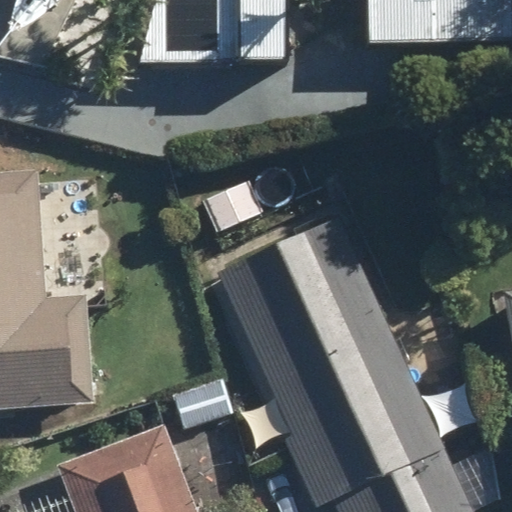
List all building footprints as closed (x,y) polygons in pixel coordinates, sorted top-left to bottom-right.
[(128,0),(125,72),(279,79),(282,0),(354,0),(352,62),(494,68),(497,0),(128,0)] [(0,416),(86,415),(84,304),(104,304),(101,182),(0,183),(0,416)] [(245,190),(196,207),(209,244),(258,228),(245,190)] [(340,229),(209,284),(303,511),(458,511),(439,467),(340,229)] [(511,305),(489,309),(511,470),(511,305)] [(218,384),(164,398),(175,440),(230,426),(218,384)] [(46,472),(61,511),(184,511),(153,430),(46,472)]
